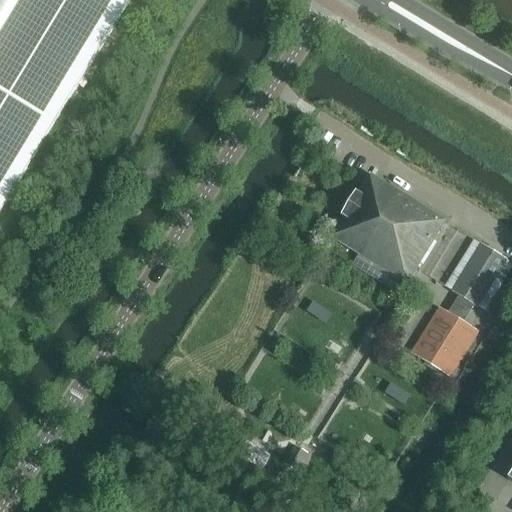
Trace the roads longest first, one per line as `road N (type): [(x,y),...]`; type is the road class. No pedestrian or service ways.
road 1 (unclassified): [(5,511),(333,0)]
road 2 (tertiary): [(511,78),(380,0)]
